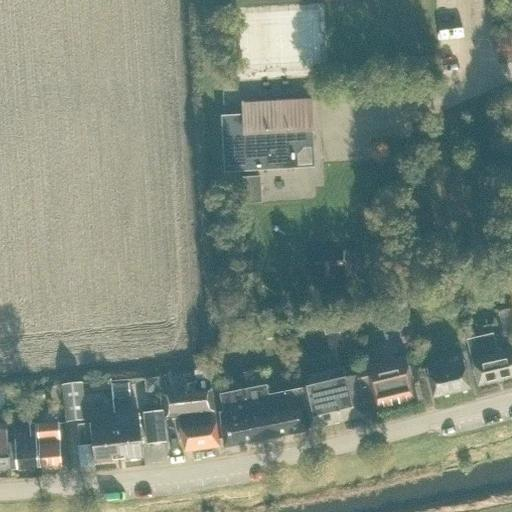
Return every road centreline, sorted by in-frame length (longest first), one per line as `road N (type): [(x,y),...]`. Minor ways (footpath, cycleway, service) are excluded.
road 1 (tertiary): [(0,492),(300,455),(511,401)]
road 2 (residential): [(331,111),(429,107),(511,69)]
